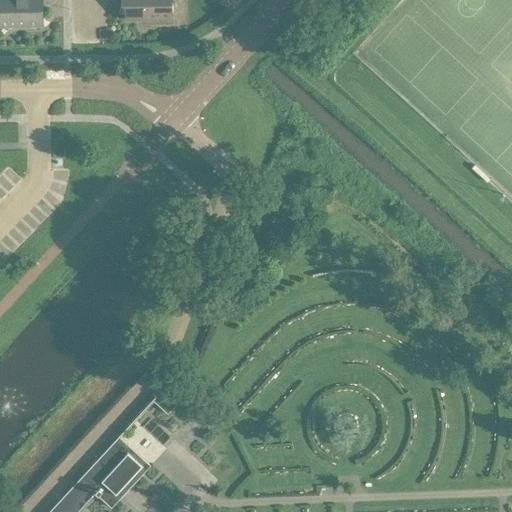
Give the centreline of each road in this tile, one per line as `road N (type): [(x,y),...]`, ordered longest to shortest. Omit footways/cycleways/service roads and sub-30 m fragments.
road 1 (residential): [(29,511),(160,368),(180,322),(231,173),(175,120)]
road 2 (tertiary): [(175,120),(289,0)]
road 3 (residential): [(35,87),(37,177),(0,224)]
road 4 (tertiary): [(35,87),(114,88),(175,120)]
